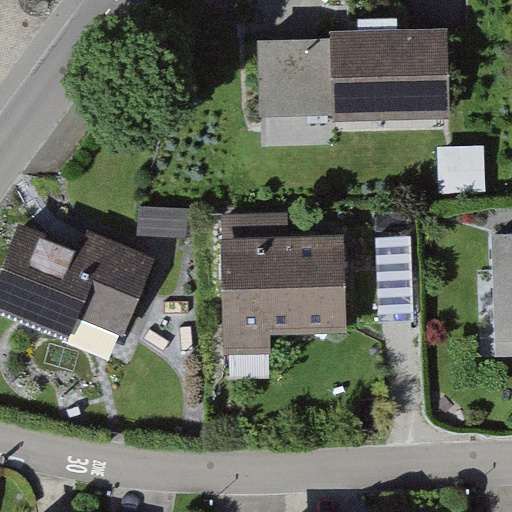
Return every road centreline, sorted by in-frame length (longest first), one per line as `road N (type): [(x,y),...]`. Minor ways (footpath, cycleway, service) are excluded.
road 1 (residential): [(511,470),(136,471),(0,439)]
road 2 (residential): [(0,160),(118,0)]
